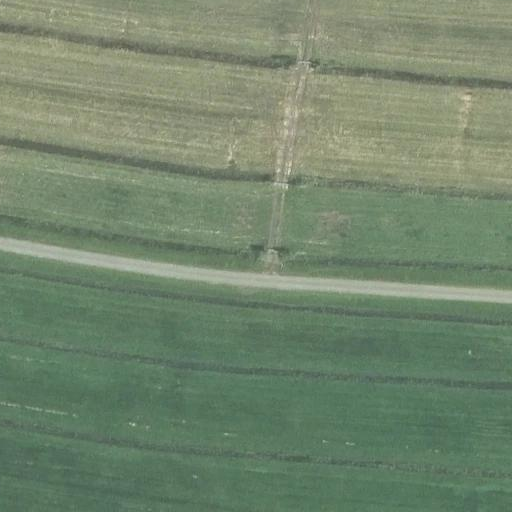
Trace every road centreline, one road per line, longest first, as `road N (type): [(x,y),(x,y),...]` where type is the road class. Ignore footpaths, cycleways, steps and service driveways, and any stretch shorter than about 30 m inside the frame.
road 1 (unclassified): [(511,298),(193,273),(0,241)]
road 2 (track): [(305,45),(15,0)]
road 3 (track): [(313,0),(269,281)]
